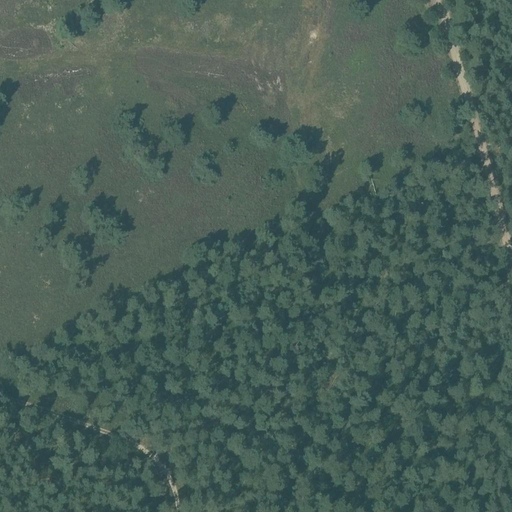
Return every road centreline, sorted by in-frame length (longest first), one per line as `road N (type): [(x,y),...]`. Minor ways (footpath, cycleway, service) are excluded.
road 1 (track): [(434,0),(511,272)]
road 2 (track): [(176,511),(166,479),(149,459),(0,397)]
